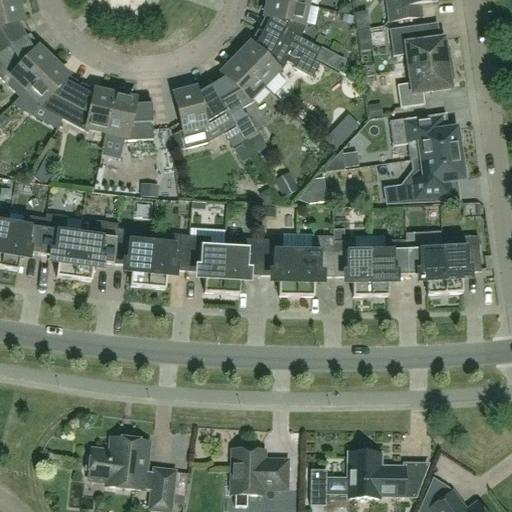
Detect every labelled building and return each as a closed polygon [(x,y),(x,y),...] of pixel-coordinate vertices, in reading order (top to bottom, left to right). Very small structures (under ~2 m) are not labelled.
[(302,25),(306,7),(273,0),(268,0),(264,18),(271,19),(262,35),(314,63),(321,51),(299,39),(306,26),(305,26),(302,25)] [(388,0),(386,3),(390,24),(416,20),(414,7),(438,4),(438,0),(388,0)] [(0,54),(25,40),(16,24),(22,23),(17,3),(0,7),(0,54)] [(408,71),(450,65),(448,50),(444,48),(443,41),(423,43),(419,41),(417,28),(389,32),(392,59),(406,57),(408,71)] [(279,77),(286,64),(293,68),(292,70),(312,80),(320,65),(314,63),(262,35),(254,51),(249,47),(235,61),(263,88),(276,74),(278,77),(279,77)] [(25,40),(0,54),(0,66),(9,82),(10,82),(10,81),(12,79),(26,92),(52,64),(38,50),(34,55),(25,40)] [(211,89),(228,119),(244,145),(258,136),(246,116),(244,116),(241,111),(253,104),(253,103),(252,103),(250,101),(263,88),(235,61),(222,75),(226,79),(211,89)] [(52,64),(26,92),(39,105),(37,107),(36,108),(61,122),(78,91),(62,83),(67,78),(52,64)] [(450,65),(408,71),(410,86),(397,88),(400,110),(424,107),(422,95),(450,91),(449,84),(453,81),(450,65)] [(78,91),(61,122),(87,136),(88,134),(87,134),(88,131),(106,135),(114,97),(115,94),(96,89),(94,100),(78,91)] [(174,97),(183,133),(178,134),(182,152),(207,145),(204,133),(228,119),(211,89),(195,98),(194,91),(174,97)] [(114,97),(106,135),(124,139),(124,142),(123,142),(123,143),(153,142),(151,107),(132,108),(134,102),(114,97)] [(410,163),(420,161),(459,156),(458,146),(460,144),(461,141),(461,138),(459,136),(456,134),(456,131),(427,135),(425,119),(389,124),(392,148),(408,146),(410,163)] [(459,156),(420,161),(422,172),(413,173),(408,179),(408,183),(405,184),(401,189),(384,191),(386,206),(436,204),(434,186),(463,182),(462,178),(465,176),(466,173),(466,170),(463,168),(461,166),(459,156)] [(45,216),(45,221),(39,257),(52,258),(51,263),(58,264),(56,279),(73,282),(79,236),(65,234),(67,219),(45,216)] [(8,225),(0,268),(0,270),(17,273),(20,258),(26,259),(27,254),(39,257),(45,221),(24,218),(22,227),(8,225)] [(100,265),(112,267),(117,231),(117,226),(96,223),(94,238),(79,236),(73,282),(91,284),(93,269),(99,270),(100,265)] [(138,233),(117,231),(112,267),(125,268),(125,273),(131,273),(129,289),(147,290),(151,244),(137,243),(138,233)] [(166,246),(151,244),(147,290),(164,292),(166,277),(172,277),(173,273),(185,274),(188,238),(167,236),(166,246)] [(210,239),(188,238),(185,274),(198,275),(198,279),(204,280),(203,295),(221,296),(224,250),(209,249),(210,239)] [(311,253),(296,253),(295,299),(313,299),(313,284),(320,284),(320,279),(333,280),(333,244),(333,239),(311,239),(311,253)] [(456,250),(442,251),(444,297),(462,296),(461,280),(467,280),(467,275),(480,274),(478,239),(456,240),(456,250)] [(238,251),(224,250),(221,296),(239,297),(239,282),(246,282),(246,277),(259,278),(260,242),(239,241),(238,251)] [(405,243),(406,278),(419,278),(419,282),(426,282),(426,298),(444,297),(442,251),(427,251),(426,241),(405,243)] [(278,299),(295,299),(296,253),(282,253),(282,243),(260,242),(259,278),(272,278),(272,283),(278,283),(278,299)] [(352,300),(370,299),(369,253),(354,253),(354,243),(333,244),(333,280),(345,279),(346,284),(352,284),(352,300)] [(384,253),(369,253),(370,299),(387,299),(387,284),(393,283),(393,279),(406,278),(405,243),(383,243),(384,253)] [(143,492),(152,492),(149,511),(156,511),(169,511),(174,474),(154,472),(153,475),(145,474),(149,445),(111,440),(109,454),(91,452),(90,459),(86,461),(85,472),(89,475),(88,482),(106,484),(105,488),(143,493),(143,492)] [(230,497),(262,498),(263,491),(286,492),(287,463),(263,463),(264,453),(232,452),(230,497)] [(347,497),(347,501),(379,501),(379,498),(403,498),(404,470),(380,470),(380,456),(348,455),(348,481),(326,481),(326,473),(310,473),(309,509),(325,509),(325,496),(347,497)] [(481,511),(476,505),(466,511),(465,511),(451,494),(429,511),(481,511)]
